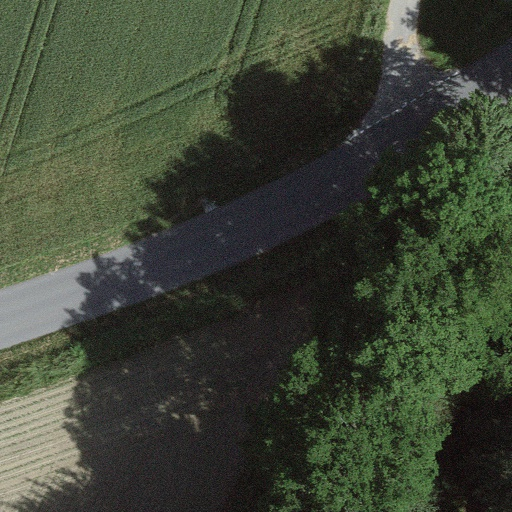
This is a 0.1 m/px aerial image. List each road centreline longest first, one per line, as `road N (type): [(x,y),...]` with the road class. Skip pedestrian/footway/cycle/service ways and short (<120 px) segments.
road 1 (tertiary): [(511,70),(276,215),(0,316)]
road 2 (track): [(394,142),(402,0)]
